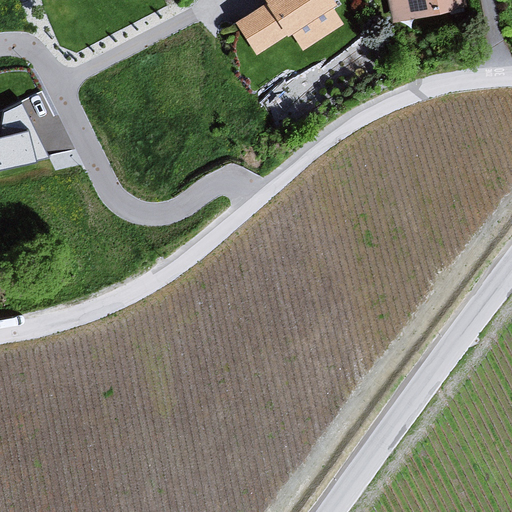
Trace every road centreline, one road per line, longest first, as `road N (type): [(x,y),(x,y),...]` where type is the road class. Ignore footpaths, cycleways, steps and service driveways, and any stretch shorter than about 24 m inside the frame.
road 1 (residential): [(258,197),(238,180),(160,215),(125,207),(92,167),(66,92),(28,45),(0,48)]
road 2 (tertiary): [(511,270),(331,511)]
road 3 (unclassified): [(258,197),(133,292),(94,310),(0,332)]
road 4 (unclassified): [(511,78),(452,82),(376,108),(258,197)]
